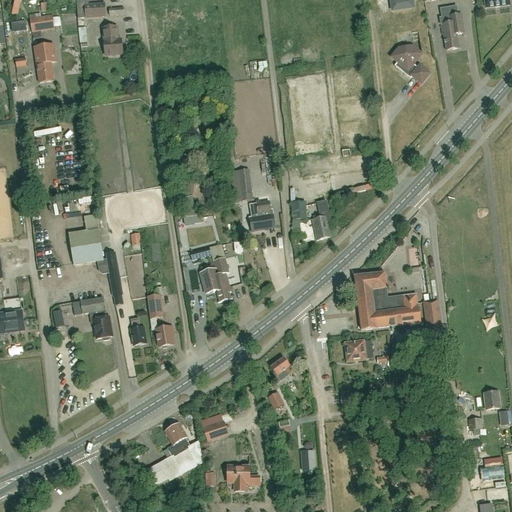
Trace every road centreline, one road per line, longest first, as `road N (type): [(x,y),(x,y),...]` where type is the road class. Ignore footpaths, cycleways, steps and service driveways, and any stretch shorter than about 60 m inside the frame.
road 1 (residential): [(191,377),(137,0)]
road 2 (unclassified): [(456,511),(468,500),(430,215),(412,191)]
road 3 (primary): [(191,377),(299,298),(412,191)]
road 4 (primary): [(412,191),(511,77)]
road 5 (primary): [(80,446),(191,377)]
